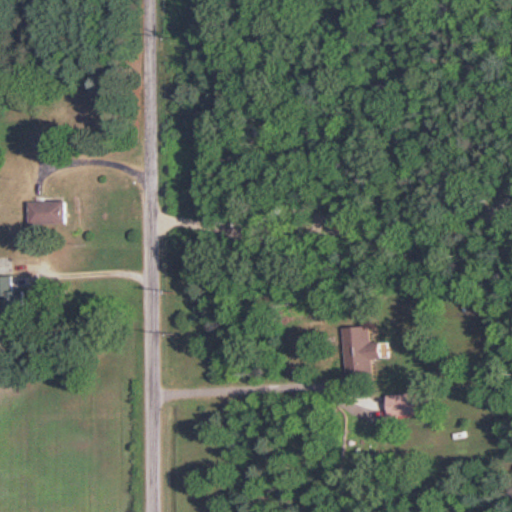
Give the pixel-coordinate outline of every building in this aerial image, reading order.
[(30,143),(55,143),(55,128),(30,128),(30,143)] [(33,201),(33,223),(69,223),(69,201),(33,201)] [(0,275),(0,296),(7,297),(7,316),(27,316),(26,290),(16,291),(15,276),(0,275)] [(384,360),(383,342),(372,342),(371,326),(346,328),(348,379),(376,377),(375,360),(384,360)] [(420,415),(420,393),(390,393),(390,415),(420,415)]
